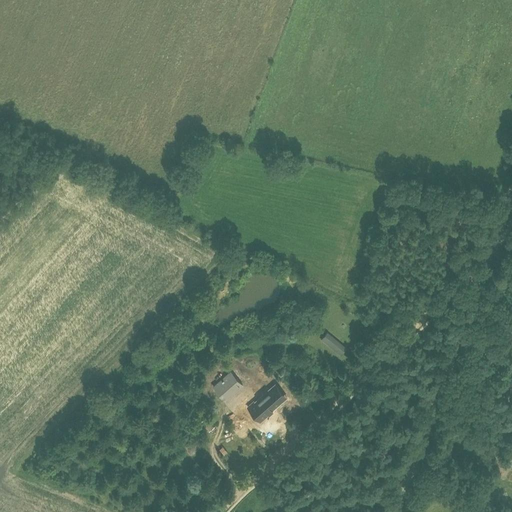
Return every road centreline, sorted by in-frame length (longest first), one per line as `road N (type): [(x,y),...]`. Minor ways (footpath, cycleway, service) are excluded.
road 1 (track): [(488,266),(229,511)]
road 2 (unclassified): [(398,511),(511,200)]
